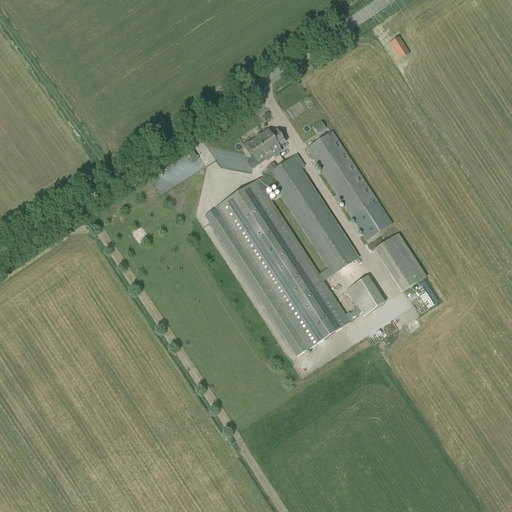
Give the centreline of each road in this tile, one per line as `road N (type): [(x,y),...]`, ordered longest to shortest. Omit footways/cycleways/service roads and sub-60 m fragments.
road 1 (unclassified): [(112,183),(387,0)]
road 2 (unclassified): [(112,183),(0,21)]
road 3 (unclassified): [(0,258),(112,183)]
